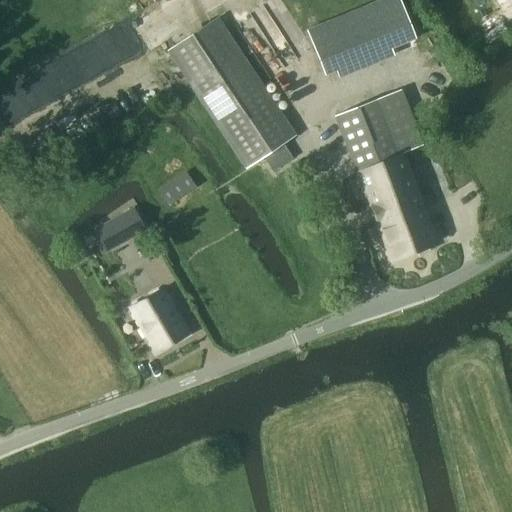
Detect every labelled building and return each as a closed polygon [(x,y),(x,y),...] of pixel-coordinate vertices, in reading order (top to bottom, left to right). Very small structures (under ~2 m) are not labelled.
[(382,0),(306,31),(324,76),(415,39),(399,0),(382,0)] [(245,170),(295,137),(216,20),(167,53),(245,170)] [(418,137),(401,93),(336,117),(390,262),(417,252),(411,237),(420,234),(418,228),(415,229),(413,224),(407,226),(403,213),(399,215),(380,164),(399,157),(395,146),(418,137)] [(399,157),(380,164),(399,215),(403,213),(407,226),(413,224),(415,229),(418,228),(420,234),(411,237),(417,252),(437,244),(403,155),(399,157)] [(167,205),(195,187),(186,172),(158,190),(167,205)] [(132,210),(105,225),(118,247),(144,232),(132,210)] [(154,353),(188,335),(162,289),(129,308),(154,353)]
